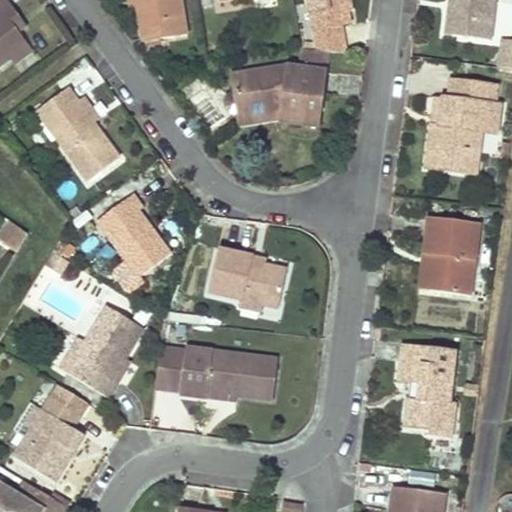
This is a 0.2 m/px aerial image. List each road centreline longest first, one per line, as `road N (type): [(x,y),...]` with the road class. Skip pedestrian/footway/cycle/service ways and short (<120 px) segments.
road 1 (residential): [(105,511),(143,462),(175,456),(270,469),(311,454),(334,421),(363,214)]
road 2 (residential): [(72,0),(213,193),(363,214)]
road 3 (residential): [(363,214),(394,0)]
